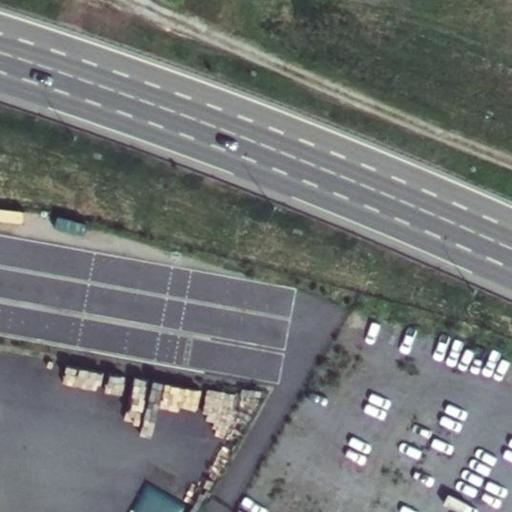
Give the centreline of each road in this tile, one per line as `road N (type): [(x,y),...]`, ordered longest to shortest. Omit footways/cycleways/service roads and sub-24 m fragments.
road 1 (motorway): [(0,54),(511,276)]
road 2 (trunk): [(0,54),(283,153),(511,245)]
road 3 (trunk): [(0,53),(263,124),(511,221)]
road 4 (unknown): [(387,511),(287,475),(336,378),(362,352),(394,348),(511,386)]
